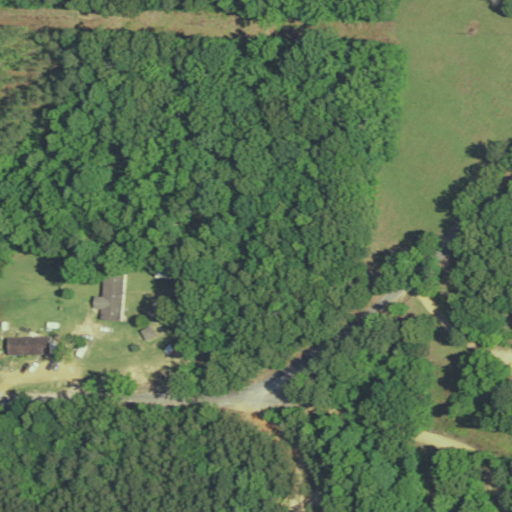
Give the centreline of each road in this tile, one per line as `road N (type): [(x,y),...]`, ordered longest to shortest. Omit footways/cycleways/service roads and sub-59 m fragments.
road 1 (residential): [(267,389),(314,373),(511,220)]
road 2 (residential): [(509,511),(492,450),(470,437),(267,389)]
road 3 (residential): [(0,409),(267,389)]
